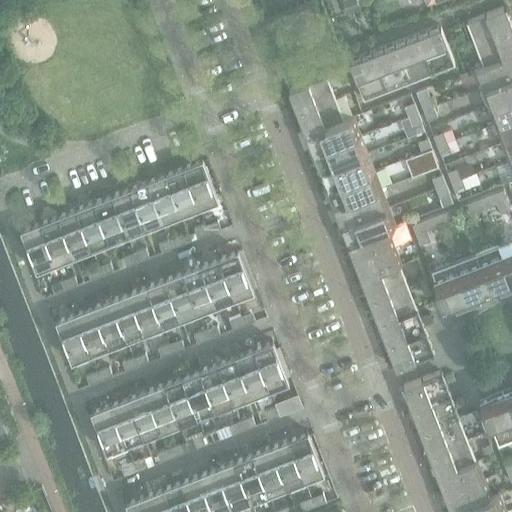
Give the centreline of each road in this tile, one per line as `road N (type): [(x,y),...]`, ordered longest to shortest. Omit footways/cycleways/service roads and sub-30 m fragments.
road 1 (residential): [(206,109),(320,405)]
road 2 (residential): [(375,384),(259,89)]
road 3 (residential): [(0,186),(206,109)]
road 4 (residential): [(57,511),(0,365)]
road 5 (residential): [(426,511),(375,384)]
